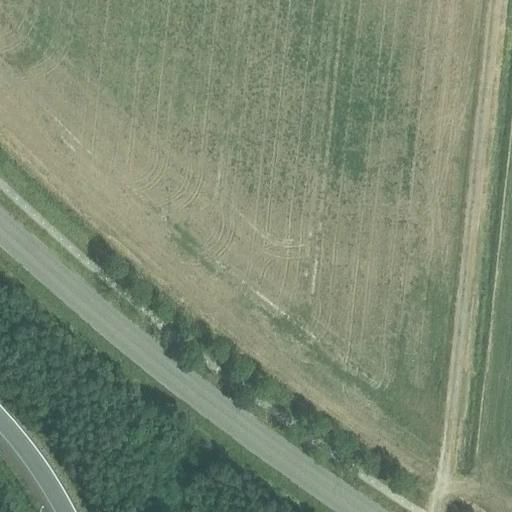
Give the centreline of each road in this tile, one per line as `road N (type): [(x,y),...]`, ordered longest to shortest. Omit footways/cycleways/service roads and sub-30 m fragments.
road 1 (track): [(432,511),(493,0)]
road 2 (tertiary): [(350,511),(100,329),(0,237)]
